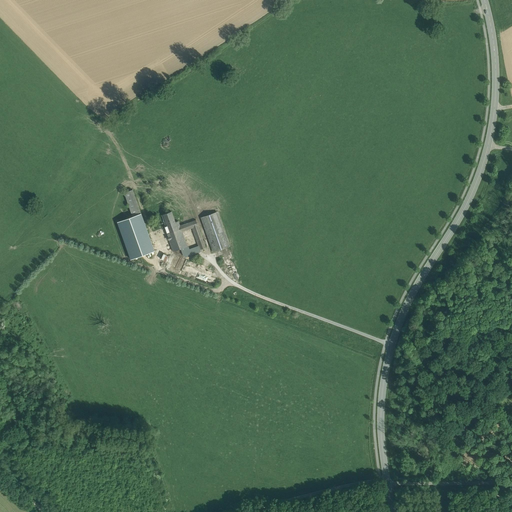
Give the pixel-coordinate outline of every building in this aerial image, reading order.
[(141,213),(133,190),(124,193),(132,216),(141,213)] [(171,211),(163,214),(167,226),(164,227),(167,234),(181,228),(180,226),(178,221),(175,222),(171,211)] [(217,213),(202,218),(213,251),(229,246),(217,213)] [(142,218),(133,221),(136,228),(139,227),(140,230),(146,228),(142,218)] [(206,248),(196,220),(180,226),(181,228),(182,232),(193,228),(198,242),(197,242),(200,250),(206,248)] [(146,228),(140,230),(138,231),(145,249),(152,246),(146,228)] [(181,228),(167,234),(173,251),(187,246),(182,232),(181,228)] [(152,246),(145,249),(151,265),(158,262),(152,246)] [(186,260),(176,255),(175,259),(168,256),(168,257),(166,262),(165,263),(182,271),(186,260)]
